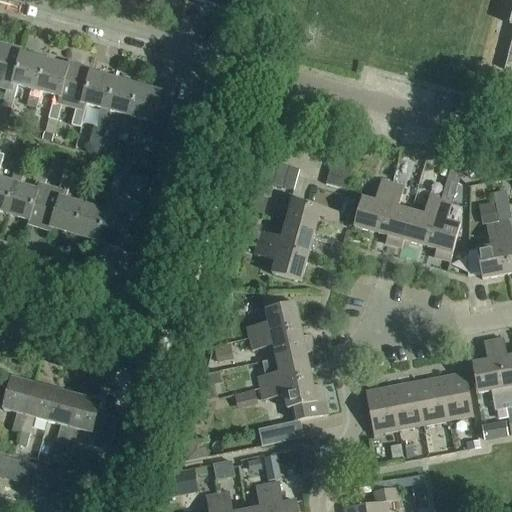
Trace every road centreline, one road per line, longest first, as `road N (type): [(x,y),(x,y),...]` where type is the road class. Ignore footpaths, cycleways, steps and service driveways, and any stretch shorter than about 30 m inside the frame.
road 1 (residential): [(511,145),(0,2)]
road 2 (residential): [(325,511),(334,465),(360,424),(364,322),(511,318)]
road 3 (residential): [(129,295),(0,260)]
